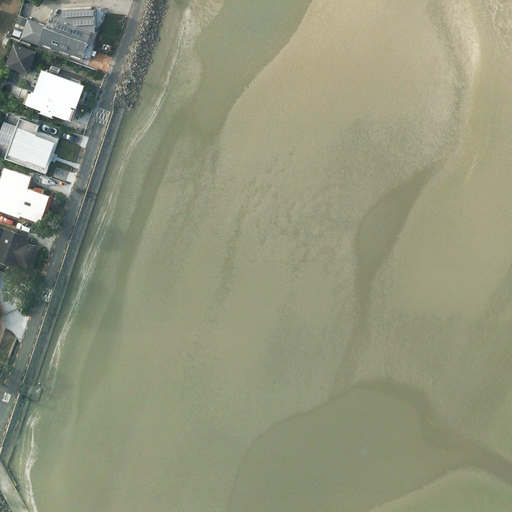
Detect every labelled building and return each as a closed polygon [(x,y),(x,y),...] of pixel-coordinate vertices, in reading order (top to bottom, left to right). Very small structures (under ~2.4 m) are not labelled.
[(110,13),(73,0),(69,0),(63,19),(60,18),(58,26),(60,27),(53,46),(68,51),(70,47),(82,52),(90,29),(102,34),(110,13)] [(22,22),(16,38),(43,47),(48,32),(45,30),(48,23),(26,16),(24,23),(22,22)] [(35,50),(12,42),(4,66),(27,74),(35,50)] [(39,93),(34,106),(79,123),(84,109),(86,110),(94,88),(52,72),(43,94),(39,93)] [(36,123),(24,162),(43,168),(49,151),(58,155),(63,139),(54,136),(56,129),(36,123)] [(33,189),(37,177),(7,167),(0,187),(0,195),(2,196),(0,203),(0,208),(46,225),(55,197),(33,189)] [(0,263),(22,271),(24,266),(32,268),(40,246),(33,244),(35,238),(0,226),(0,263)]
